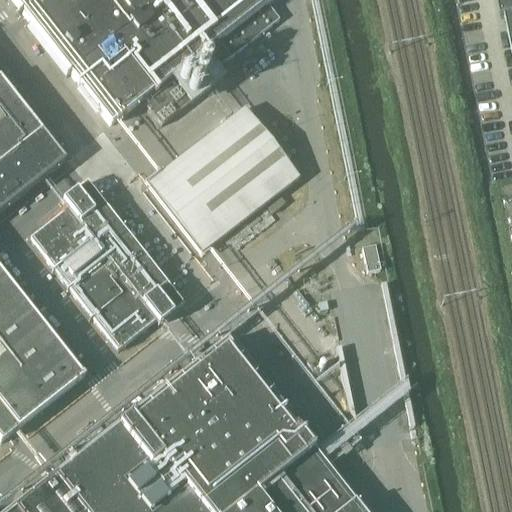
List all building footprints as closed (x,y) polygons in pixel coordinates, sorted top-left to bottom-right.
[(7,0),(109,128),(217,44),(230,61),(279,22),(266,5),(272,0),(7,0)] [(511,0),(501,0),(511,53),(511,0)] [(203,60),(144,107),(161,129),(221,82),(203,60)] [(0,445),(81,380),(0,276),(0,214),(63,164),(41,135),(0,86),(0,445)] [(243,112),(146,187),(200,256),(298,181),(243,112)] [(158,328),(182,308),(86,186),(62,205),(68,213),(30,242),(117,354),(155,324),(158,328)] [(361,251),(367,276),(380,273),(375,249),(361,251)] [(325,336),(327,334),(326,331),(308,310),(280,274),(278,274),(255,292),(253,294),(273,321),(300,353),(302,354),(304,353),(325,336)] [(380,287),(409,430),(413,429),(385,286),(380,287)] [(358,511),(226,344),(221,348),(217,344),(199,359),(202,363),(14,511),(358,511)] [(335,351),(351,429),(349,430),(352,445),(359,444),(340,350),(335,351)]
